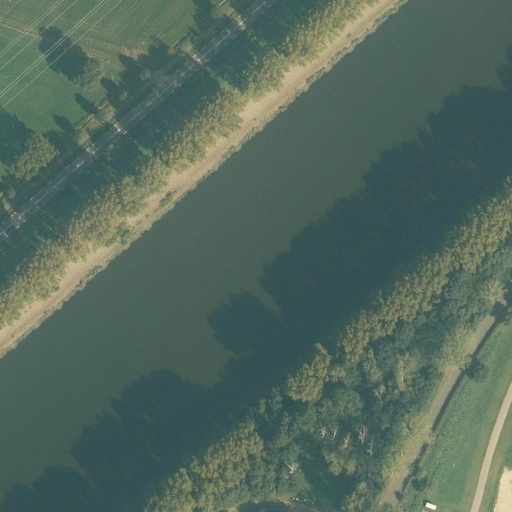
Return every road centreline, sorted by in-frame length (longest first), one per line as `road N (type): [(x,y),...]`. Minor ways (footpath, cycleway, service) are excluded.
road 1 (secondary): [(0,234),(268,0)]
road 2 (unclassified): [(385,511),(450,382),(511,289)]
road 3 (track): [(157,76),(0,20)]
